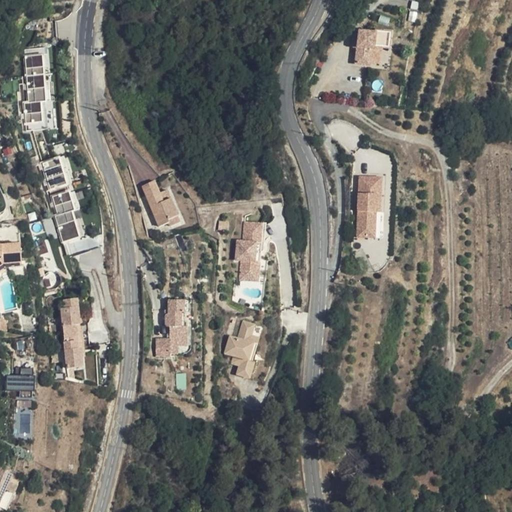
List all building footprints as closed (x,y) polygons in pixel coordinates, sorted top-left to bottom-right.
[(389,48),(391,31),(375,30),(375,32),(359,31),(358,40),(354,40),(354,47),(357,48),(356,65),(370,66),(371,49),(374,49),(374,46),(389,48)] [(25,129),(51,128),(47,47),(25,48),(27,83),(23,83),(25,129)] [(65,155),(42,161),(51,190),(74,184),(65,155)] [(382,211),(383,176),(361,176),(360,199),(366,199),(365,207),(359,207),(358,236),(369,236),(369,228),(377,228),(378,211),(382,211)] [(176,217),(167,191),(159,194),(154,182),(142,185),(158,228),(168,224),(167,221),(176,217)] [(74,210),(81,208),(75,189),(51,196),(64,242),(86,236),(81,218),(77,219),(74,210)] [(180,226),(176,217),(167,221),(168,224),(169,229),(180,226)] [(240,238),(258,239),(258,228),(241,228),(240,238)] [(369,228),(369,236),(377,237),(377,228),(369,228)] [(257,248),(258,239),(240,238),(240,247),(234,247),(233,266),(237,266),(237,279),(248,279),(249,265),(251,266),(252,247),(257,248)] [(0,241),(0,265),(1,265),(20,264),(18,241),(0,241)] [(258,267),(259,248),(257,248),(252,247),(251,266),(249,265),(248,279),(237,279),(237,285),(257,286),(257,267),(258,267)] [(171,358),(171,355),(185,354),(185,353),(188,353),(190,351),(191,347),(192,346),(191,301),(191,299),(189,298),(186,297),(182,297),(182,301),(168,301),(168,310),(169,316),(165,316),(165,327),(169,327),(169,339),(155,340),(156,358),(171,358)] [(64,308),(66,333),(79,333),(78,324),(82,324),(81,312),(80,305),(79,298),(67,299),(68,308),(64,308)] [(251,339),(254,328),(242,325),(237,342),(230,340),(225,357),(234,359),(242,362),(240,369),(238,378),(251,381),(255,365),(253,364),(258,347),(250,345),(251,339)] [(79,340),(79,336),(67,338),(70,368),(85,367),(83,340),(79,340)] [(250,345),(258,347),(259,341),(251,339),(250,345)] [(242,362),(234,359),(232,367),(240,369),(242,362)] [(37,376),(9,375),(8,389),(37,391),(37,376)] [(0,504),(8,508),(18,485),(12,482),(15,474),(0,467),(0,504)]
